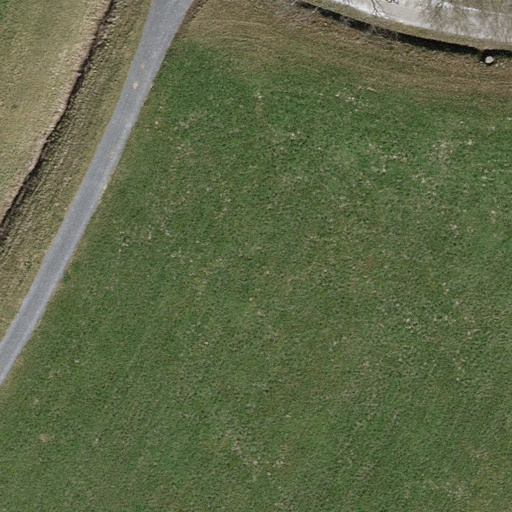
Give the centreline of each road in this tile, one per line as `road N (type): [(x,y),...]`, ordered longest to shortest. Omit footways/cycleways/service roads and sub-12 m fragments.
road 1 (track): [(168,0),(0,310)]
road 2 (track): [(365,0),(511,31)]
